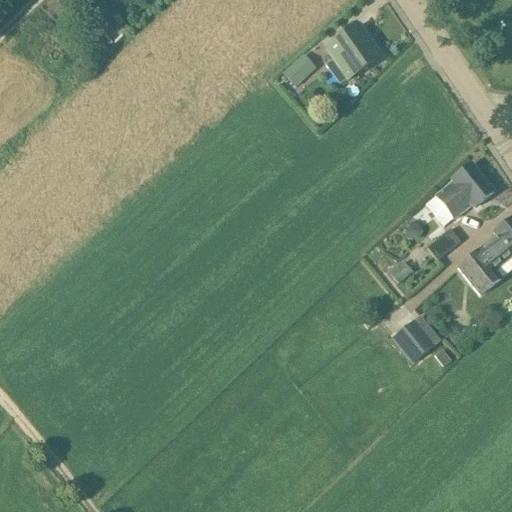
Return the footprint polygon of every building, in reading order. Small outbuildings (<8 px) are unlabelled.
[(104,7),(91,17),(100,28),(112,18),(104,7)] [(381,58),(359,27),(327,50),(334,60),(325,65),(340,87),(381,58)] [(301,56),(281,74),(293,88),(313,69),(301,56)] [(435,199),(426,206),(444,228),(452,221),(471,206),(474,209),(494,193),(472,165),(452,181),(454,184),(435,199)] [(477,252),(457,269),(479,297),(502,280),(497,274),(511,262),(511,219),(511,221),(494,234),(497,238),(478,253),(477,252)] [(408,224),(403,235),(411,241),(417,241),(423,233),(418,225),(408,224)] [(450,231),(426,249),(437,262),(460,243),(450,231)] [(414,323),(393,340),(413,365),(434,348),(414,323)] [(442,353),(435,358),(444,368),(450,363),(442,353)]
